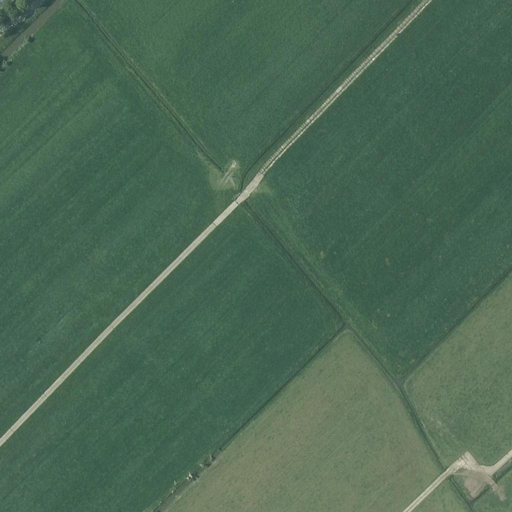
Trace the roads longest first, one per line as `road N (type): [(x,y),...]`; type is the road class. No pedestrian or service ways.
road 1 (track): [(0,444),(427,0)]
road 2 (track): [(407,511),(458,462),(469,460),(496,490)]
